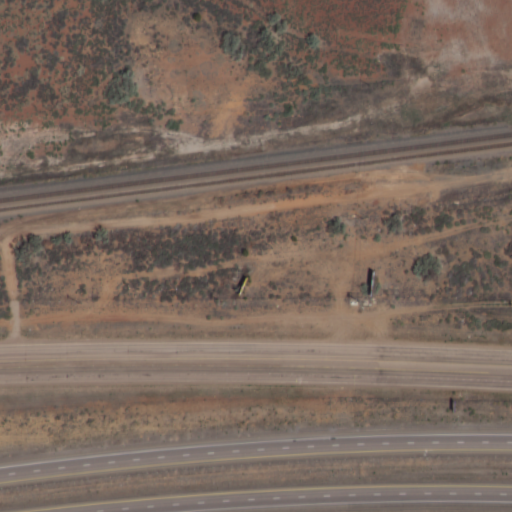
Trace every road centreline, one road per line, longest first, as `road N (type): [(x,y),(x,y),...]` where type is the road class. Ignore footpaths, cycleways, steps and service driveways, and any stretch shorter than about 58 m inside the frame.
road 1 (motorway): [(511,449),(374,448),(0,479)]
road 2 (secondary): [(0,365),(511,370)]
road 3 (motorway): [(158,511),(511,501)]
